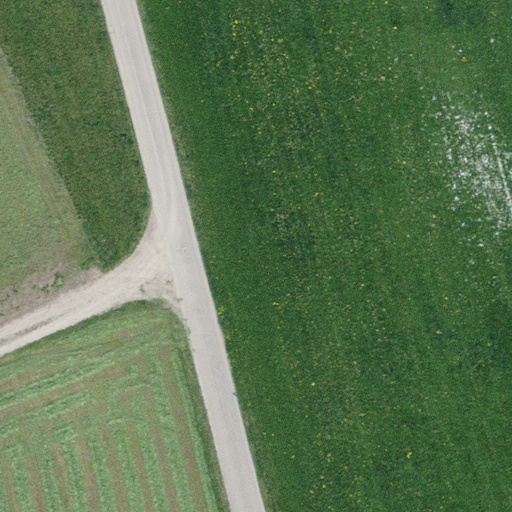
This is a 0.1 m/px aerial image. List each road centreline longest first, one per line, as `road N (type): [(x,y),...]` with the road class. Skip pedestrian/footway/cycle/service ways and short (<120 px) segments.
road 1 (unclassified): [(119,0),(249,511)]
road 2 (track): [(185,259),(0,342)]
